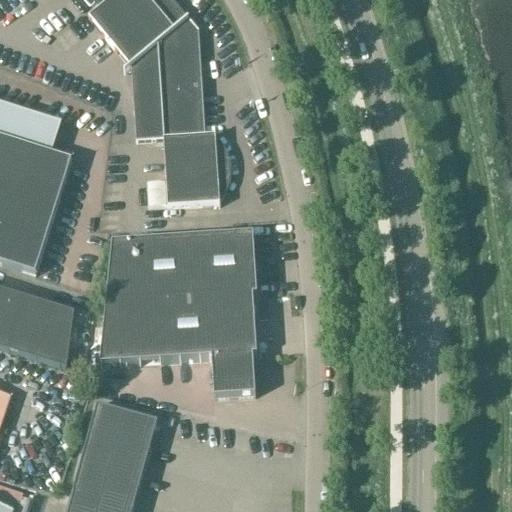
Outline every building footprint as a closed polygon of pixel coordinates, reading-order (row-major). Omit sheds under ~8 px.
[(101,12),(88,22),(129,71),(123,76),(124,77),(130,72),(135,145),(162,143),(165,188),(145,189),(147,213),(217,208),(219,210),(219,204),(222,199),(225,194),(227,189),(228,183),(228,177),(228,169),(225,158),(222,153),(219,148),(215,144),(214,138),(213,138),(213,140),(203,141),(197,37),(186,25),(192,20),(192,19),(186,24),(165,0),(95,0),(97,6),(101,12)] [(0,142),(51,159),(53,159),(63,127),(0,107),(0,142)] [(0,142),(0,268),(34,279),(71,165),(53,159),(51,159),(0,142)] [(105,310),(252,301),(256,301),(252,240),(111,249),(105,310)] [(0,352),(65,373),(71,321),(0,298),(0,352)] [(252,361),(256,361),(252,301),(105,310),(99,371),(211,364),(252,361)] [(254,401),(252,361),(211,364),(213,404),(254,401)] [(95,410),(75,484),(67,511),(132,511),(156,426),(95,410)]
